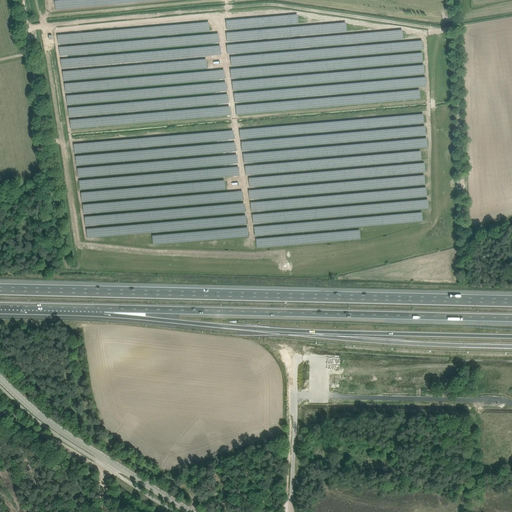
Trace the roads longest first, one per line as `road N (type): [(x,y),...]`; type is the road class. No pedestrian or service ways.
road 1 (motorway): [(511,300),(0,288)]
road 2 (motorway): [(118,308),(511,318)]
road 3 (motorway): [(118,308),(348,335)]
road 4 (track): [(51,169),(19,0)]
road 5 (motorway): [(348,335),(511,346)]
road 6 (motorway): [(348,335),(511,337)]
road 7 (tertiary): [(109,461),(0,379)]
road 8 (unclassified): [(0,409),(95,467),(109,461)]
